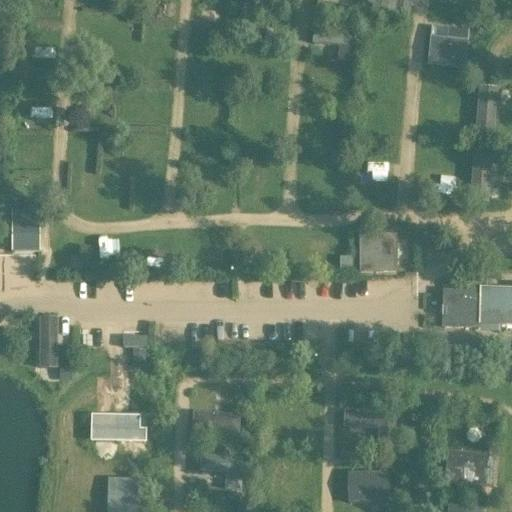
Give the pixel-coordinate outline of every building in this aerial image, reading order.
[(409,4),(385,0),(369,0),(367,13),(407,19),(409,4)] [(469,17),(458,16),(456,27),(468,28),(469,17)] [(265,29),(250,27),(249,38),(264,40),(265,29)] [(354,38),(314,33),(313,46),(339,49),(338,63),(351,65),(354,38)] [(430,39),(427,67),(464,71),(467,43),(430,39)] [(496,90),(478,89),(475,139),(493,140),(496,90)] [(501,92),(500,102),(511,103),(511,93),(501,92)] [(75,157),(94,157),(93,136),(75,137),(75,157)] [(491,153),(473,152),(469,203),(487,205),(491,153)] [(325,196),(345,196),(345,174),(326,173),(325,196)] [(25,213),(12,213),(12,253),(25,253),(25,213)] [(359,238),(360,274),(396,273),(395,237),(359,238)] [(339,258),(340,271),(352,271),(352,258),(339,258)] [(70,260),(69,271),(80,272),(81,261),(70,260)] [(511,327),(511,290),(479,290),(479,294),(443,293),(442,330),(479,331),(479,327),(511,327)] [(56,317),(39,317),(38,366),(55,366),(56,317)] [(123,338),(122,349),(147,349),(147,338),(123,338)] [(70,369),(60,369),(59,383),(69,383),(70,369)] [(239,418),(193,415),(192,432),(238,435),(239,418)] [(396,418),(345,415),(344,431),(379,433),(378,451),(394,452),(396,418)] [(91,418),(91,430),(97,430),(97,443),(145,444),(145,432),(139,432),(139,419),(91,418)] [(447,453),(444,486),(456,487),(456,495),(480,496),(480,489),(492,489),(494,457),(447,453)] [(229,460),(201,458),(200,472),(227,474),(226,490),(229,491),(239,491),(242,461),(229,460)] [(387,474),(347,475),(348,505),(388,504),(387,474)] [(136,511),(137,482),(109,481),(108,511),(136,511)] [(239,496),(228,495),(227,507),(238,507),(239,496)]
